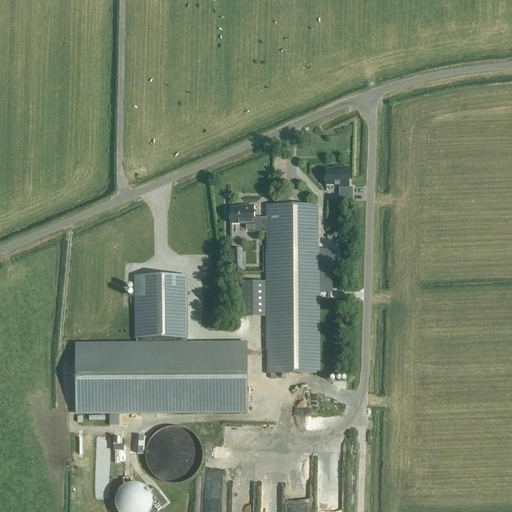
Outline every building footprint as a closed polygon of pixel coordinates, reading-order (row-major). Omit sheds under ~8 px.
[(338,201),(352,201),(352,189),(348,189),(348,168),(338,168),(338,171),(325,171),(325,186),(342,186),(342,189),(338,189),(338,201)] [(230,209),(230,224),(246,224),(246,227),(253,227),(253,233),(265,233),(266,233),(266,283),(242,283),(242,318),(266,317),(267,374),(318,374),(316,206),(266,206),(266,218),(252,219),(252,207),(242,207),(242,209),(230,209)] [(337,222),(328,221),(328,230),(337,230),(337,222)] [(230,269),(243,268),(242,247),(229,247),(230,269)] [(136,340),(136,344),(75,345),(76,415),(247,414),(246,343),(185,344),(185,339),(186,339),(186,276),(135,277),(135,340),(136,340)] [(154,481),(175,482),(198,474),(199,451),(190,428),(167,426),(149,433),(148,457),(147,455),(146,461),(147,462),(154,481)] [(163,507),(168,503),(155,488),(151,491),(163,507)] [(115,511),(146,511),(145,489),(114,491),(115,511)]
